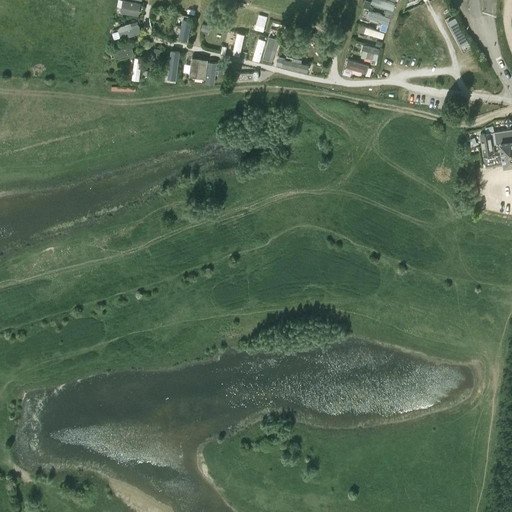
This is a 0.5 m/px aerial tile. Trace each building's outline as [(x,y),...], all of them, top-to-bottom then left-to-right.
[(142,13),(143,0),(142,0),(125,0),(124,11),(142,13)] [(366,0),(361,13),(389,24),(398,0),(366,0)] [(360,22),(380,29),(383,23),(362,15),(360,22)] [(241,16),(238,26),(247,28),(249,19),(241,16)] [(183,17),(181,38),(191,39),(193,18),(183,17)] [(416,17),(406,22),(414,39),(425,34),(416,17)] [(384,39),(389,24),(383,22),(381,30),(361,23),(358,30),(384,39)] [(233,53),(240,55),(246,33),(239,31),(233,53)] [(264,57),(274,61),(281,37),(271,34),(264,57)] [(258,36),(254,59),(262,61),(266,37),(258,36)] [(380,49),(362,44),(361,49),(362,50),(361,56),(373,59),(372,63),(375,64),(376,60),(377,60),(380,49)] [(133,45),(118,50),(119,56),(135,52),(133,45)] [(303,61),(304,60),(280,54),(278,64),(310,72),(312,63),(303,61)] [(133,79),(141,79),(142,56),(134,56),(133,79)] [(205,78),(207,59),(192,57),(189,76),(205,78)] [(354,71),(369,73),(370,62),(347,58),(345,74),(353,76),(354,71)] [(254,79),(255,80),(257,80),(259,79),(259,73),(257,71),(255,71),(254,73),(239,73),(238,72),(236,72),(234,73),(234,79),(236,81),(238,81),(240,79),(254,79)] [(511,129),(480,134),(486,167),(503,164),(503,166),(511,164),(511,129)]
